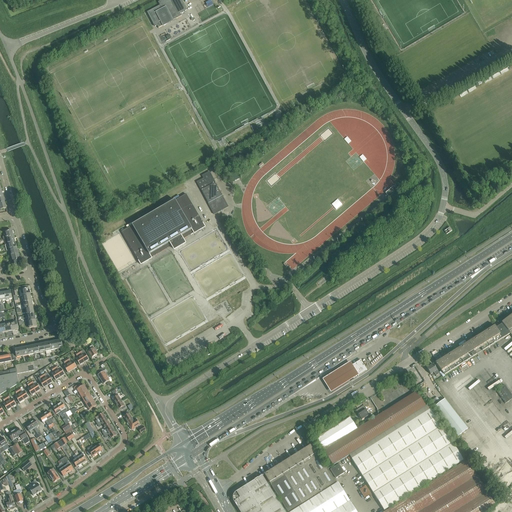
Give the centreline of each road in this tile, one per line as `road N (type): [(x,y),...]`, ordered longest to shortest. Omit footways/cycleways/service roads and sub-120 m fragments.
road 1 (primary): [(511,236),(187,441)]
road 2 (primary): [(195,452),(511,246)]
road 3 (unclassified): [(175,431),(162,405),(389,260),(429,231),(442,206)]
road 4 (unclassified): [(442,206),(439,161),(370,61),(342,0)]
road 5 (unclassified): [(238,474),(405,364)]
road 6 (unknown): [(511,389),(488,359),(447,386),(491,444),(511,441)]
road 7 (residential): [(54,501),(124,445),(87,371)]
road 8 (unclassified): [(511,296),(405,364)]
road 9 (unclassified): [(7,49),(123,0)]
road 10 (unclassified): [(511,278),(408,350)]
road 11 (primary): [(180,446),(77,511)]
